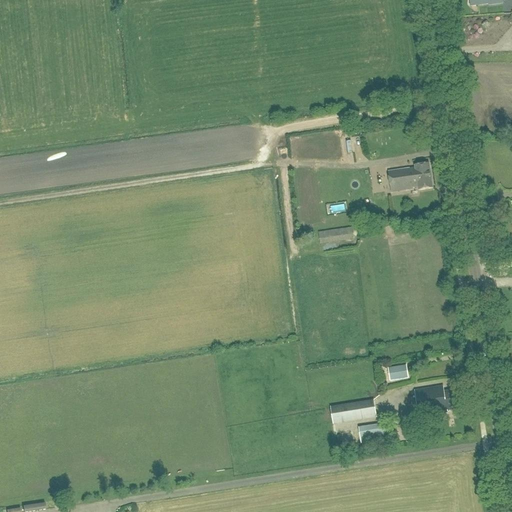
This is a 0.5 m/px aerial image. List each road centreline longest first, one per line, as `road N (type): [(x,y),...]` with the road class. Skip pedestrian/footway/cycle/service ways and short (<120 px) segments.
road 1 (tertiary): [(511,509),(434,0)]
road 2 (track): [(450,104),(280,128),(266,143),(264,163),(0,198)]
road 3 (track): [(48,511),(500,443)]
